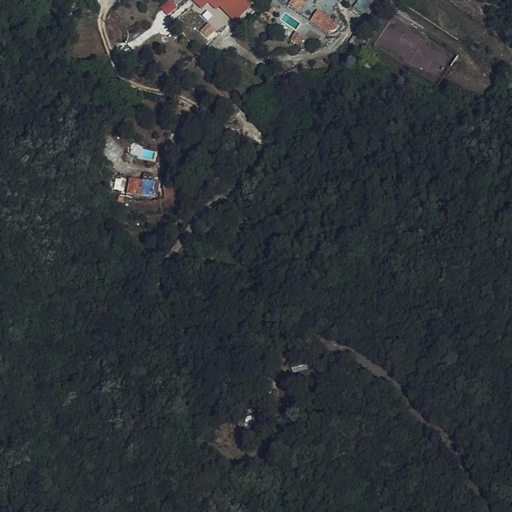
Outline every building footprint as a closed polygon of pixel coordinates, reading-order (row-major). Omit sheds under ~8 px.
[(183,7),(176,0),(172,0),(168,4),(177,13),(183,7)] [(198,0),(195,0),(190,6),(198,13),(204,5),(205,5),(198,0)] [(239,14),(229,2),(227,4),(222,0),(208,0),(205,5),(204,5),(214,14),(217,11),(232,23),(239,14)] [(235,0),(230,0),(229,2),(239,14),(244,8),(235,0)] [(364,12),(370,0),(359,0),(355,8),(364,12)] [(269,16),(261,10),(256,16),(265,22),(269,16)] [(315,16),(311,22),(328,35),(332,35),(336,31),(315,16)] [(326,38),(328,35),(311,22),(308,25),(326,38)] [(347,50),(361,55),(365,46),(351,40),(347,50)] [(140,195),(130,193),(128,202),(155,209),(158,196),(142,191),(140,195)] [(250,431),(235,432),(237,445),(251,443),(250,431)]
